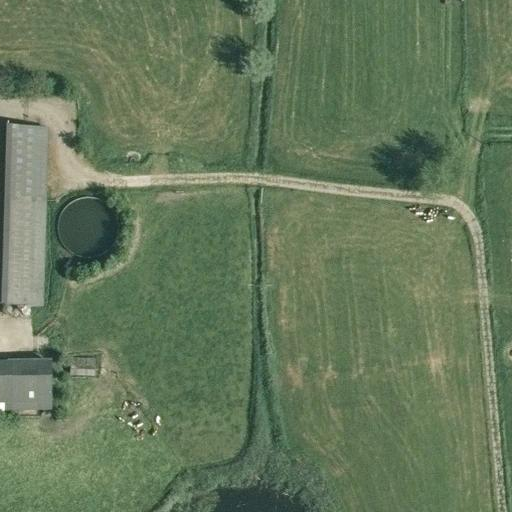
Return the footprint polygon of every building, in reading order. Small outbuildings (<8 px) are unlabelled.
[(0,305),(42,307),(45,200),(47,131),(0,129),(0,305)] [(135,182),(135,193),(161,192),(160,181),(135,182)] [(58,229),(58,235),(60,241),(63,246),(67,251),(73,256),(78,258),(84,260),(89,260),(95,260),(103,257),(108,254),(112,251),(115,246),(117,241),(119,238),(120,231),(120,229),(119,224),(118,220),(116,215),(114,211),(110,206),(105,203),(102,201),(97,199),(91,198),(83,199),(74,202),(69,205),(64,210),(60,217),(58,222),(58,227),(58,229)] [(69,377),(93,378),(94,359),(70,358),(69,377)] [(0,361),(0,411),(51,411),(51,361),(0,361)]
